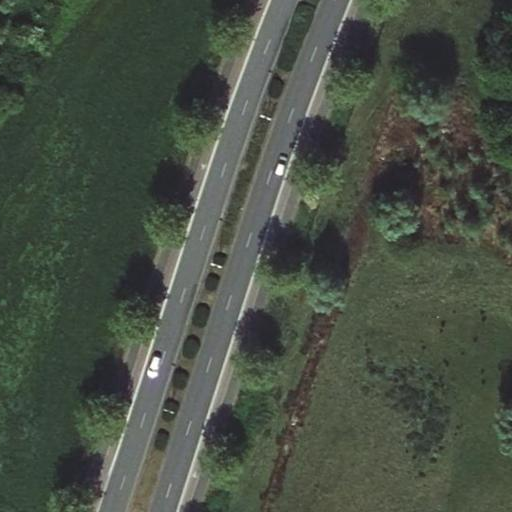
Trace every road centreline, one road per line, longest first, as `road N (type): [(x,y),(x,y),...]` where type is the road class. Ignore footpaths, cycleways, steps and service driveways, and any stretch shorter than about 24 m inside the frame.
road 1 (primary): [(164,511),(338,0)]
road 2 (primary): [(280,0),(111,511)]
